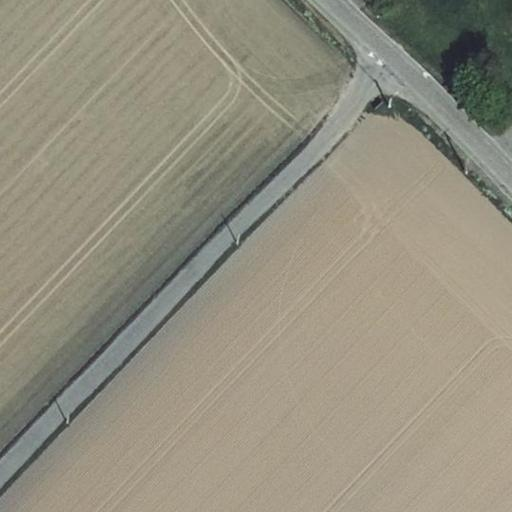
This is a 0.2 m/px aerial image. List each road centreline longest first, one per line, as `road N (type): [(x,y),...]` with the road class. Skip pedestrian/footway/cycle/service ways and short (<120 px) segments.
road 1 (track): [(392,58),(327,137),(0,476)]
road 2 (tertiary): [(511,179),(329,0)]
